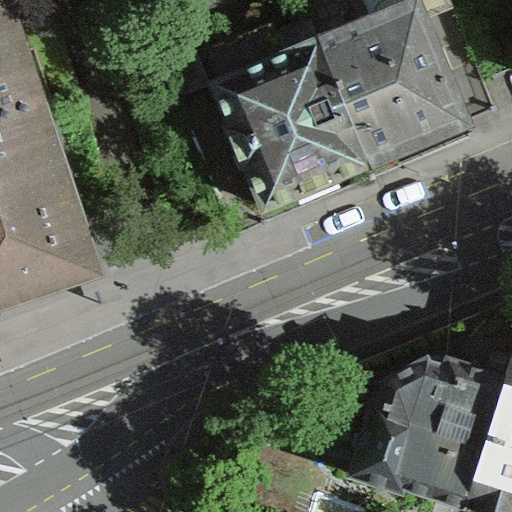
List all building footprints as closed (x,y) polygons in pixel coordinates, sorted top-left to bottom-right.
[(0,0),(0,295),(92,265),(3,0),(0,0)] [(397,150),(468,120),(425,17),(452,5),(449,0),(363,0),(371,16),(317,39),(368,162),(397,150)] [(248,163),(266,204),(295,192),(368,162),(317,39),(309,20),(277,33),(272,20),(206,47),(219,79),(215,81),(232,124),(229,125),(246,164),(248,163)] [(413,486),(467,503),(508,376),(449,357),(446,366),(429,360),(427,357),(383,379),(385,383),(379,400),(375,398),(371,411),(347,404),(331,451),(355,459),(351,472),(403,488),(404,483),(413,486)] [(511,511),(511,363),(508,376),(467,503),(494,511),(511,511)]
